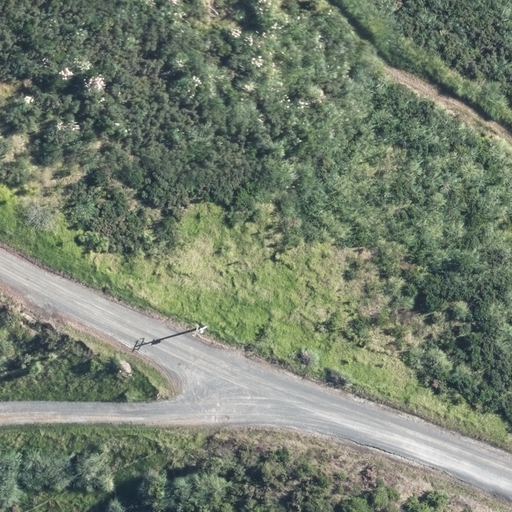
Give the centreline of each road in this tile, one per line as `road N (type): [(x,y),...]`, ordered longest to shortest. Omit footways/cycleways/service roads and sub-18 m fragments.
road 1 (unclassified): [(0,263),(152,337),(511,482)]
road 2 (unknown): [(202,357),(168,383),(0,390)]
